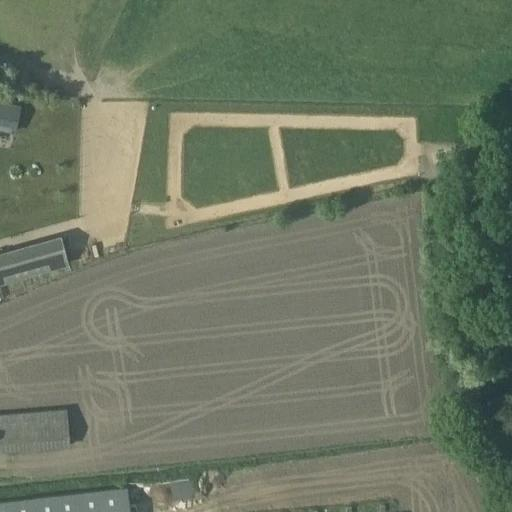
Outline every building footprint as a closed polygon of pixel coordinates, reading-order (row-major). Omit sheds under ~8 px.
[(19,107),(0,102),(0,128),(14,131),(19,107)] [(503,209),(500,228),(511,230),(511,224),(511,192),(506,192),(503,209)] [(59,237),(0,253),(0,282),(67,264),(59,237)] [(511,246),(496,248),(496,273),(511,273),(511,246)] [(66,409),(0,414),(0,452),(70,447),(66,409)] [(0,511),(129,511),(127,487),(0,501),(0,511)]
